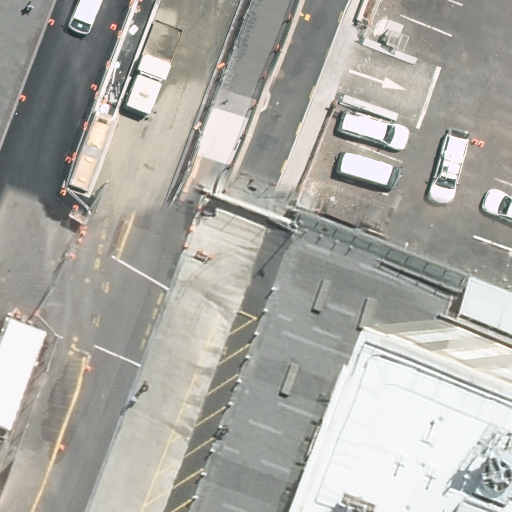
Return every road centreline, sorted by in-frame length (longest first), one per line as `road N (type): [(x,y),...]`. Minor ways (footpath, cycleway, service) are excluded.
road 1 (tertiary): [(228,0),(35,511)]
road 2 (tertiary): [(0,212),(77,0)]
